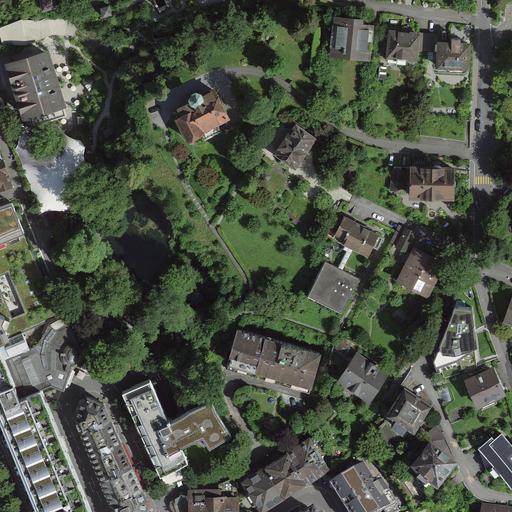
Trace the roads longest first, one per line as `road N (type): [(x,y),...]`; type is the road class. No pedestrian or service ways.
road 1 (residential): [(165,99),(221,73),(254,71),(365,140),(482,154)]
road 2 (residential): [(160,510),(109,393),(91,381),(74,388),(64,408),(104,511)]
road 3 (residential): [(511,497),(490,494),(469,473),(413,359)]
road 4 (residential): [(322,184),(478,259)]
road 5 (residential): [(486,0),(482,154)]
road 6 (residential): [(478,259),(511,378)]
